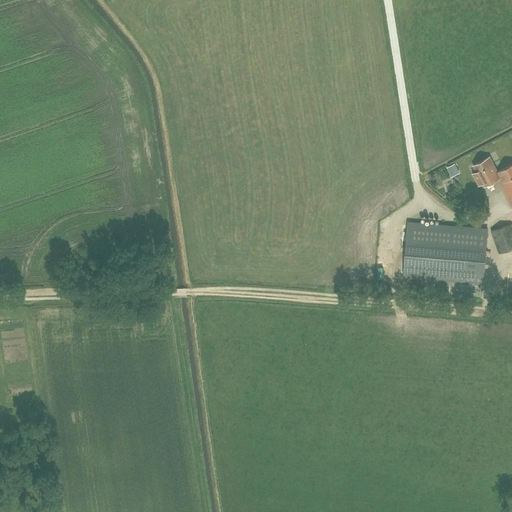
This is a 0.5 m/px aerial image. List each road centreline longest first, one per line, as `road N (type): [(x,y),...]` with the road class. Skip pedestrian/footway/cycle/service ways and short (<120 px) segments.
road 1 (track): [(511,315),(188,292)]
road 2 (unknown): [(388,0),(421,197),(466,218),(511,214)]
road 3 (track): [(188,292),(0,297)]
